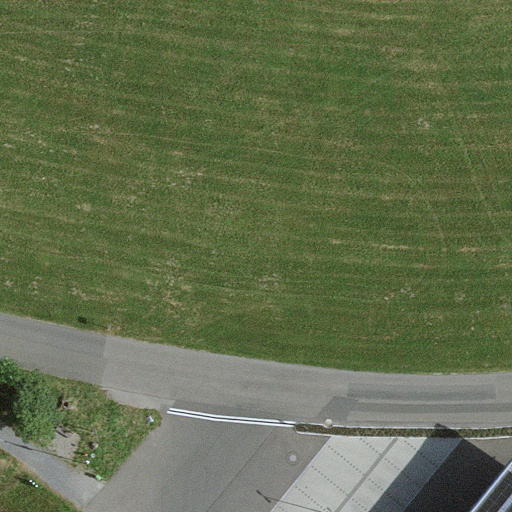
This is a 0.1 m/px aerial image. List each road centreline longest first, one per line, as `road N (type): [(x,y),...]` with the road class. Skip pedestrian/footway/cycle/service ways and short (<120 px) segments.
road 1 (tertiary): [(511,404),(383,409),(0,343)]
road 2 (track): [(0,430),(100,511)]
